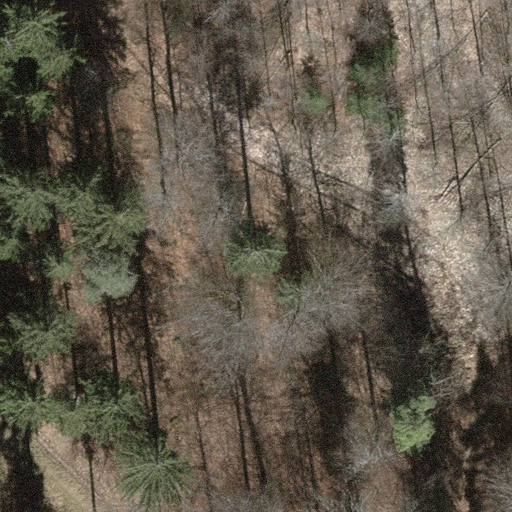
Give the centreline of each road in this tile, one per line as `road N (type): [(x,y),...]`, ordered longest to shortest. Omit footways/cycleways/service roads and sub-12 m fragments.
road 1 (track): [(101,0),(141,49),(288,153),(437,238),(475,283),(492,511)]
road 2 (track): [(99,511),(0,413)]
